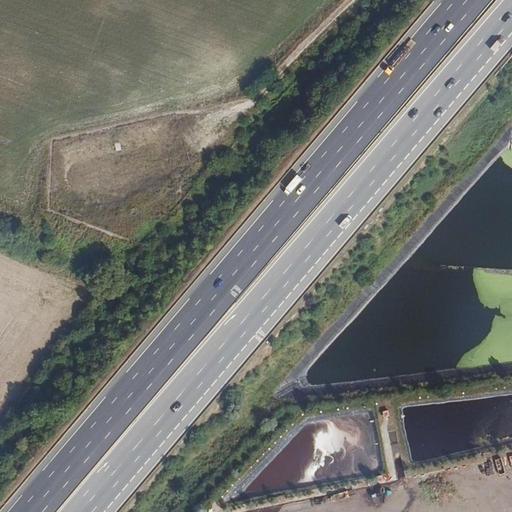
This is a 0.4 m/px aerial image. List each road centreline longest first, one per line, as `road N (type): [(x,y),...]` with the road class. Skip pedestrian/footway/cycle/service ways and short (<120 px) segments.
road 1 (motorway): [(467,0),(31,511)]
road 2 (motorway): [(87,511),(511,19)]
road 3 (track): [(238,112),(359,0)]
